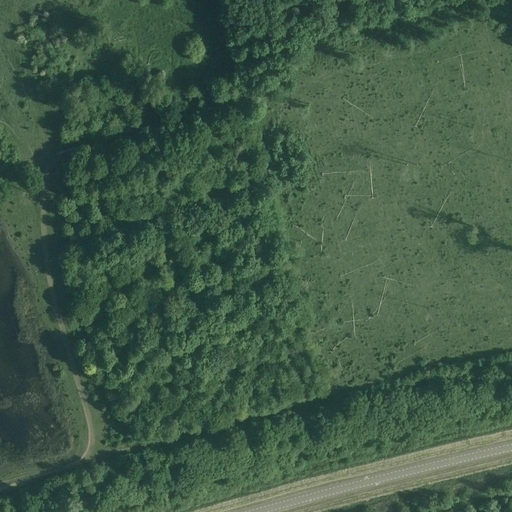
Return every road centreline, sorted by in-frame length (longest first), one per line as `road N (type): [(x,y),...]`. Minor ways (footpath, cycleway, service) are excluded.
road 1 (track): [(0,491),(81,460),(94,432),(48,272),(45,163)]
road 2 (tertiary): [(252,511),(511,446)]
